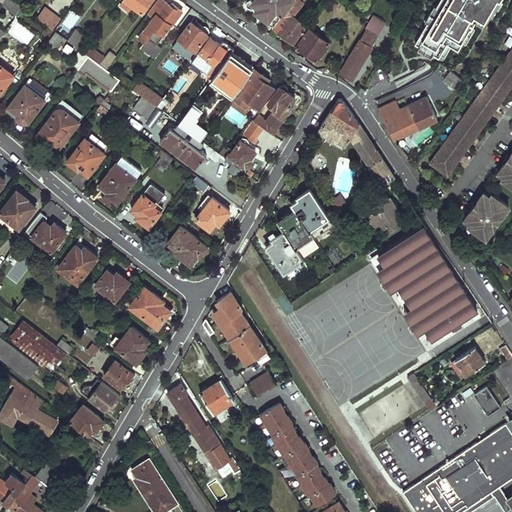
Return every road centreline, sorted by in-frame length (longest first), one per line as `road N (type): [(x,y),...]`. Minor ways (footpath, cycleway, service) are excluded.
road 1 (residential): [(327,87),(352,97),(511,333)]
road 2 (residential): [(0,138),(204,299)]
road 3 (residential): [(80,511),(204,299)]
road 4 (residential): [(204,299),(327,87)]
road 5 (residential): [(201,0),(327,87)]
